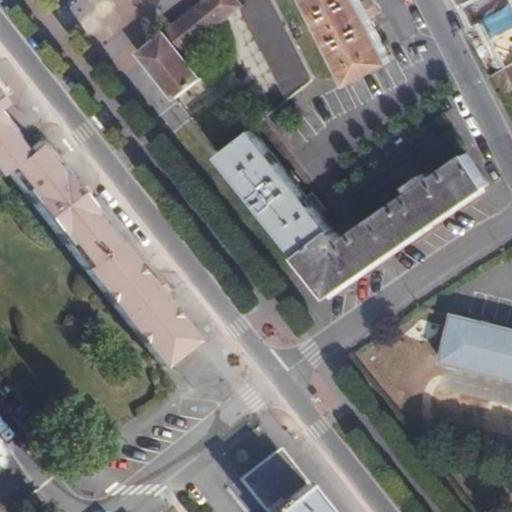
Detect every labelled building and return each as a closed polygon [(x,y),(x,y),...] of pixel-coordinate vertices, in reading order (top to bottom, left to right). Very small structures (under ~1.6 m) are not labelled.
[(206,0),(139,52),(176,100),(203,76),(185,52),(243,7),(291,98),(315,77),(276,0),(206,0)] [(311,0),(352,81),(394,60),(372,15),(380,11),(374,0),(365,0),(365,1),(364,0),(311,0)] [(487,18),(510,65),(511,63),(511,0),(483,0),(470,7),(478,22),(487,18)] [(0,169),(5,165),(162,364),(194,340),(161,297),(159,294),(167,287),(158,275),(152,280),(149,282),(131,258),(126,252),(105,226),(100,220),(81,197),(84,195),(91,189),(81,176),(74,181),(71,183),(37,140),(27,148),(25,146),(22,142),(0,114),(0,103),(9,96),(0,85),(0,169)] [(256,127),(221,155),(332,292),(490,184),(469,151),(431,177),(426,171),(410,182),(414,188),(343,237),(256,127)] [(511,330),(458,317),(446,363),(511,379),(511,330)] [(330,511),(278,446),(242,474),(269,509),(265,511),(330,511)]
